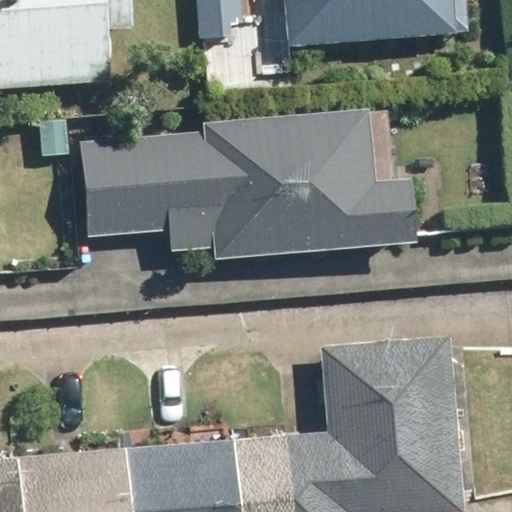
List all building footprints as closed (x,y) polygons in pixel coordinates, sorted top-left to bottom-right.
[(125,0),(0,0),(0,90),(111,83),(108,29),(128,27),(125,0)] [(234,0),(188,0),(191,40),(237,37),(234,0)] [(461,0),(278,0),(282,42),(464,28),(461,0)] [(372,108),(199,120),(200,137),(63,146),(70,254),(212,244),(213,258),(423,243),(418,175),(377,178),(372,108)] [(0,511),(460,511),(447,335),(315,344),(322,430),(0,453),(0,511)]
